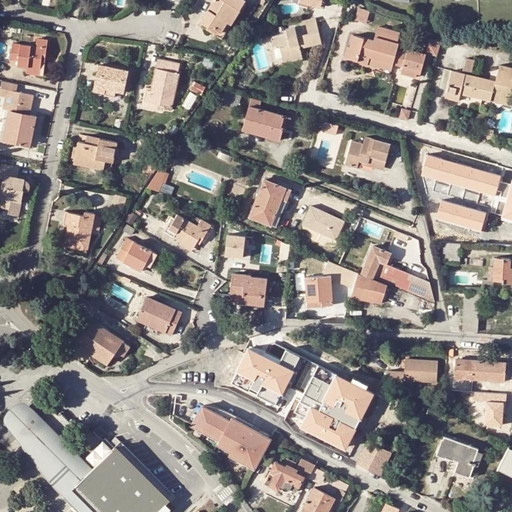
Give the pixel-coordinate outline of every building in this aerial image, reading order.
[(245,1),(244,0),(243,0),(214,0),(200,22),(210,28),(219,34),(227,22),(231,24),(245,1)] [(358,8),(355,20),(366,23),(370,12),(358,8)] [(316,18),(301,22),(303,28),(296,29),(295,27),(286,29),(287,33),(271,36),(274,49),(280,48),(282,57),(301,52),(299,47),(298,43),(302,41),(304,46),(304,47),(322,43),(316,18)] [(219,34),(210,28),(208,31),(221,39),(231,24),(227,22),(219,34)] [(369,56),(393,63),(397,48),(399,43),(397,43),(400,32),(378,26),(374,41),(353,35),(350,46),(348,46),(344,57),(367,63),(369,56)] [(428,50),(438,53),(442,40),(431,37),(428,50)] [(17,65),(27,67),(41,68),(41,62),(42,56),(46,56),(48,40),(37,39),(36,47),(12,43),(10,60),(18,61),(17,65)] [(419,68),(423,69),(427,52),(408,47),(407,50),(397,48),(393,63),(403,66),(402,73),(417,77),(418,71),(419,68)] [(301,52),(282,57),(283,63),(302,58),(301,52)] [(369,56),(367,63),(391,70),(393,63),(369,56)] [(464,57),(461,72),(469,75),(473,60),(464,57)] [(156,68),(151,91),(149,102),(157,104),(161,105),(161,109),(171,111),(174,97),(179,74),(177,73),(179,64),(160,60),(158,68),(156,68)] [(99,65),(94,91),(106,93),(107,89),(117,91),(124,92),(128,71),(99,65)] [(495,81),(491,97),(511,102),(511,68),(499,65),(495,81)] [(459,100),(460,93),(462,88),(465,89),(464,94),(481,98),(483,88),(480,88),(483,78),(469,75),(461,72),(452,70),(445,97),(459,100)] [(491,100),(491,97),(495,81),(487,79),(483,78),(480,88),(483,88),(481,98),(491,100)] [(213,101),(222,103),(224,94),(219,93),(219,95),(215,94),(213,101)] [(224,94),(222,103),(239,108),(241,98),(224,94)] [(251,99),(244,127),(270,134),(269,137),(280,141),(283,129),(287,117),(259,109),(261,102),(251,99)] [(402,109),(400,118),(408,120),(410,111),(402,109)] [(10,111),(4,140),(30,146),(36,116),(10,111)] [(322,129),(337,133),(339,124),(324,120),(322,129)] [(270,134),(244,127),(243,131),(269,137),(270,134)] [(117,142),(93,137),(91,143),(85,143),(77,141),(74,158),(96,162),(97,159),(112,162),(117,142)] [(358,168),(360,161),(384,167),(390,144),(365,137),(363,144),(351,141),(345,165),(358,168)] [(426,168),(439,172),(443,157),(430,154),(426,168)] [(96,162),(74,158),(73,163),(111,171),(112,162),(97,159),(96,162)] [(0,175),(5,177),(0,200),(0,206),(9,209),(9,214),(18,215),(21,202),(23,192),(26,191),(28,189),(29,188),(29,186),(29,184),(27,182),(25,181),(25,179),(17,178),(19,168),(1,164),(0,169),(0,175)] [(281,198),(286,200),(290,189),(264,179),(249,217),(271,225),(281,198)] [(159,183),(157,188),(163,191),(165,185),(159,183)] [(453,189),(452,214),(462,215),(463,211),(486,212),(486,205),(486,199),(490,200),(491,184),(476,183),(476,187),(480,188),(480,190),(453,189)] [(281,198),(271,225),(275,227),(286,200),(281,198)] [(339,237),(346,217),(313,205),(305,225),(339,237)] [(91,229),(99,230),(101,217),(95,215),(94,212),(85,211),(85,215),(68,212),(66,224),(68,225),(67,233),(66,239),(67,243),(70,246),(73,247),(79,248),(87,250),(90,234),(91,229)] [(181,241),(194,248),(197,243),(201,237),(204,239),(211,225),(201,219),(198,226),(177,214),(169,228),(176,232),(173,237),(181,241)] [(448,243),(452,244),(452,222),(436,220),(435,232),(433,242),(448,243)] [(123,232),(131,236),(135,230),(126,225),(123,232)] [(167,233),(173,237),(176,232),(169,228),(167,233)] [(246,256),(246,233),(227,232),(227,256),(246,256)] [(115,258),(141,272),(145,265),(151,268),(157,254),(126,238),(115,258)] [(194,248),(181,241),(179,245),(192,253),(194,248)] [(459,263),(460,244),(452,244),(448,243),(446,243),(445,263),(459,263)] [(373,246),(362,274),(376,280),(376,279),(434,303),(429,282),(387,265),(381,263),(386,252),(373,246)] [(391,254),(386,252),(381,263),(387,265),(391,254)] [(98,264),(103,266),(109,256),(105,254),(98,264)] [(511,258),(495,257),(494,267),(494,276),(493,281),(502,281),(502,283),(511,283),(511,258)] [(242,303),(264,306),(265,295),(267,278),(252,277),(251,275),(233,273),(230,297),(231,297),(242,298),(242,303)] [(358,273),(351,296),(381,303),(387,285),(358,273)] [(306,277),(307,302),(323,301),(323,306),(332,306),(330,275),(306,277)] [(79,294),(85,298),(88,293),(82,289),(79,294)] [(480,293),(465,292),(462,331),(477,331),(480,293)] [(79,294),(75,300),(80,303),(71,317),(78,322),(87,311),(96,317),(101,309),(85,298),(79,294)] [(147,297),(138,317),(145,319),(144,323),(172,336),(182,313),(147,297)] [(107,364),(116,352),(123,356),(130,346),(87,318),(77,333),(74,331),(72,335),(75,336),(72,340),(107,364)] [(356,358),(354,362),(362,367),(364,362),(356,358)] [(456,358),(455,378),(504,381),(505,362),(456,358)] [(388,370),(387,385),(403,393),(404,380),(436,382),(438,361),(405,359),(404,371),(388,370)] [(362,367),(354,362),(351,367),(359,371),(362,367)] [(78,511),(170,511),(171,511),(165,505),(168,501),(96,431),(93,433),(84,424),(81,426),(72,418),(70,420),(62,412),(59,414),(51,406),(42,414),(29,403),(23,400),(16,402),(9,409),(5,417),(7,424),(40,468),(66,499),(78,511)] [(426,417),(430,407),(425,404),(421,414),(426,417)] [(229,422),(201,409),(192,429),(220,443),(219,445),(233,452),(232,457),(256,468),(270,440),(244,428),(245,426),(231,419),(229,422)] [(488,417),(487,433),(506,434),(507,418),(488,417)] [(329,449),(335,436),(299,418),(293,431),(329,449)] [(444,435),(437,455),(452,460),(453,456),(459,458),(457,463),(456,464),(472,472),(477,460),(475,459),(478,448),(444,435)] [(335,436),(329,449),(343,456),(349,443),(335,436)] [(358,463),(379,474),(391,451),(387,449),(390,444),(375,437),(373,442),(368,440),(358,463)] [(511,448),(508,446),(497,467),(511,474),(511,448)] [(305,477),(308,479),(315,465),(301,458),(297,468),(288,464),(288,467),(276,461),(271,470),(275,472),(273,476),(269,474),(265,483),(279,490),(279,488),(281,488),(284,489),(288,490),(290,489),(294,484),(300,487),(305,477)] [(472,472),(456,464),(453,472),(470,478),(472,472)] [(327,471),(321,469),(319,474),(324,477),(327,471)] [(315,484),(304,506),(315,511),(327,511),(335,498),(318,489),(320,486),(315,484)] [(400,511),(402,510),(386,502),(382,510),(385,511),(400,511)]
